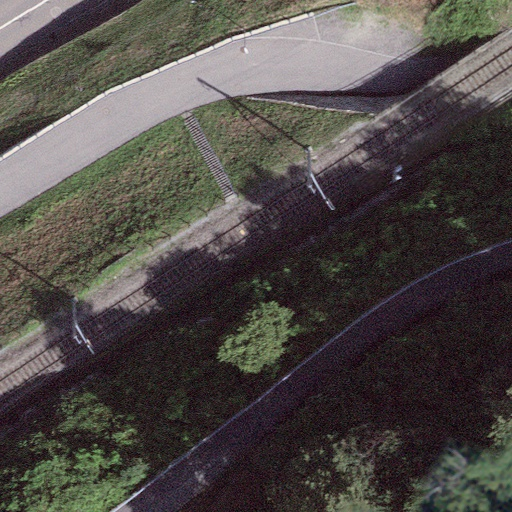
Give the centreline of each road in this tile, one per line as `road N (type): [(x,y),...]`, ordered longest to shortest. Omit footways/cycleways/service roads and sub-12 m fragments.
road 1 (residential): [(0,188),(136,104),(239,69),(339,69),(511,91)]
road 2 (residential): [(133,511),(402,310),(511,261)]
